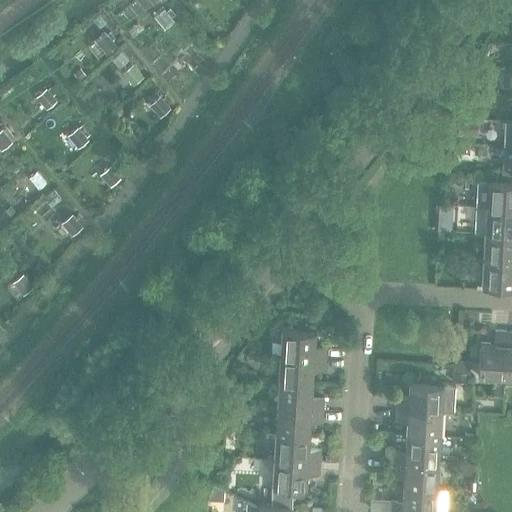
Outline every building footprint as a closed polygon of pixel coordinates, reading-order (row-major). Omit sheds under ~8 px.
[(95,39),(107,53),(117,45),(104,31),(95,39)] [(133,64),(122,73),(133,85),(143,76),(133,64)] [(80,68),(73,73),(80,80),(86,74),(80,68)] [(47,88),(37,96),(47,109),(57,101),(47,88)] [(161,116),(169,108),(159,96),(150,103),(161,116)] [(465,126),(464,134),(474,134),(477,134),(477,129),(477,122),(467,121),(465,121),(465,126)] [(511,121),(505,121),(503,147),(511,147),(511,121)] [(68,134),(78,147),(89,139),(78,126),(68,134)] [(0,146),(1,149),(11,141),(1,128),(0,129),(0,146)] [(511,147),(503,147),(501,173),(511,174),(511,147)] [(30,164),(6,178),(18,199),(42,185),(30,164)] [(110,186),(120,179),(109,166),(100,173),(110,186)] [(486,169),(486,178),(496,179),(497,170),(486,169)] [(511,182),(488,181),(487,207),(511,209),(511,182)] [(5,210),(10,215),(14,211),(10,206),(5,210)] [(511,209),(487,207),(476,207),(475,231),(485,232),(485,234),(511,235),(511,209)] [(71,214),(62,222),(72,235),(82,227),(71,214)] [(511,235),(485,234),(484,260),(511,261),(511,235)] [(511,261),(484,260),(482,286),(511,287),(511,261)] [(33,286),(22,273),(13,281),(23,293),(33,286)] [(315,346),(316,323),(303,322),(303,330),(282,329),(280,356),(326,358),(327,346),(315,346)] [(506,377),(508,332),(496,331),(495,343),(481,342),(478,376),(506,377)] [(325,371),(326,358),(280,356),(279,382),(312,384),(313,370),(325,371)] [(459,360),(459,374),(469,374),(470,361),(459,360)] [(311,398),(312,384),(279,382),(277,408),(323,411),(323,398),(311,398)] [(441,411),(443,384),(410,382),(409,397),(397,396),(396,409),(441,411)] [(229,389),(228,404),(240,405),(241,389),(229,389)] [(322,422),(323,411),(277,408),(276,434),(309,436),(310,422),(322,422)] [(440,437),(441,411),(396,409),(395,421),(407,421),(407,435),(440,437)] [(308,449),(309,436),(276,434),(274,459),(319,462),(320,450),(308,449)] [(438,463),(440,437),(407,435),(406,449),(394,448),(393,460),(438,463)] [(319,474),(319,462),(274,459),(271,507),(291,508),(293,487),(306,488),(307,473),(319,474)] [(438,473),(438,463),(393,460),(392,472),(404,473),(404,487),(437,489),(437,479),(441,480),(442,473),(438,473)] [(391,500),(390,511),(445,511),(447,489),(437,489),(404,487),(403,501),(391,500)] [(295,490),(295,498),(303,498),(303,490),(295,490)]
